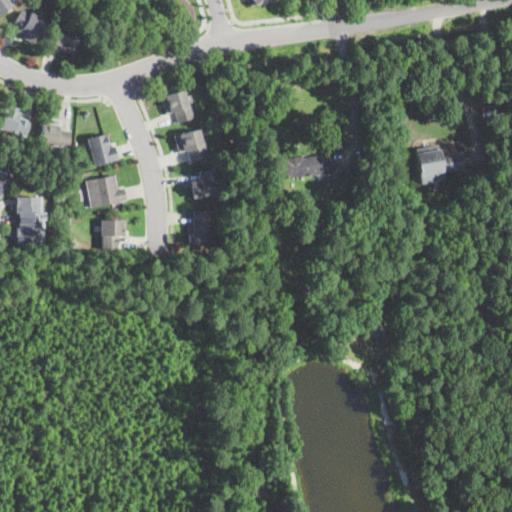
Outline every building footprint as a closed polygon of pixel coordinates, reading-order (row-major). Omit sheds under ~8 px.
[(0,0),(10,0),(14,4),(0,15),(0,0)] [(45,21),(32,44),(16,35),(19,30),(12,26),(21,8),(45,21)] [(71,53),(46,44),(53,21),(79,30),(71,53)] [(187,103),(192,119),(177,124),(174,113),(165,116),(165,114),(159,98),(182,90),(187,103)] [(30,121),(25,138),(0,130),(0,118),(4,107),(20,113),(19,117),(30,121)] [(70,131),(68,147),(67,148),(51,146),(51,151),(40,150),(41,144),(38,144),(38,143),(42,118),(60,120),(59,129),(70,131)] [(196,128),(199,140),(202,139),(204,145),(201,146),(205,157),(189,162),(186,151),(178,154),(172,136),(196,128)] [(110,145),(114,144),(118,158),(92,165),(85,135),(106,130),(110,145)] [(437,145),(440,157),(445,157),(444,154),(460,151),(463,170),(447,173),(446,170),(441,171),(443,179),(419,184),(412,150),(437,145)] [(295,178),(285,180),(282,160),(327,154),(331,153),(334,173),(295,178)] [(0,166),(6,169),(6,170),(9,171),(0,193),(0,166)] [(213,170),(214,178),(219,177),(221,196),(191,199),(189,181),(200,180),(199,172),(213,170)] [(117,187),(117,189),(123,188),(126,201),(91,209),(84,182),(114,175),(117,187)] [(41,206),(40,206),(40,207),(45,208),(45,212),(49,212),(49,219),(45,219),(44,222),(43,222),(43,237),(38,237),(38,242),(14,242),(14,227),(17,227),(17,212),(14,212),(14,195),(42,196),(41,206)] [(210,211),(210,224),(212,224),(213,243),(188,244),(188,234),(192,234),(191,225),(194,225),(193,212),(210,211)] [(125,233),(125,236),(118,237),(118,250),(101,250),(101,236),(100,236),(100,221),(125,220),(125,233)]
